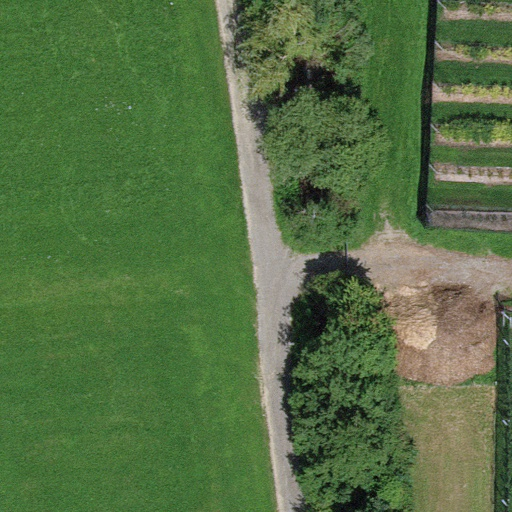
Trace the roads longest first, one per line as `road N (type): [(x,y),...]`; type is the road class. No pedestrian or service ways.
road 1 (track): [(294,511),(274,272),(231,0)]
road 2 (track): [(511,282),(274,272)]
